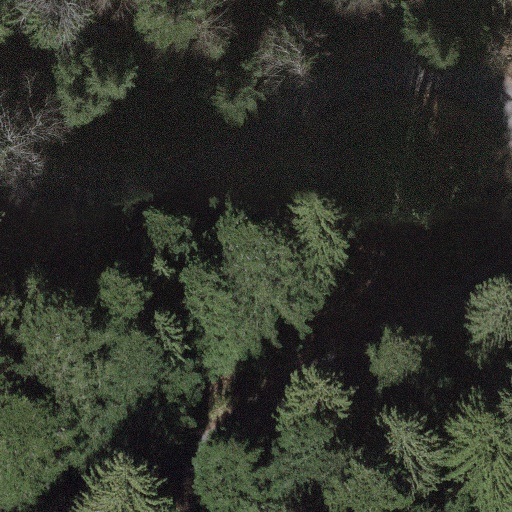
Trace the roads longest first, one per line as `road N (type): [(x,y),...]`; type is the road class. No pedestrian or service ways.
road 1 (track): [(511,183),(503,221),(300,366),(61,511)]
road 2 (track): [(0,178),(169,172),(341,48),(459,58),(511,85)]
